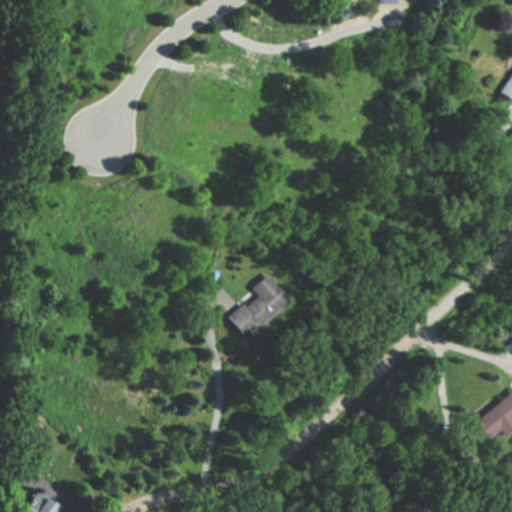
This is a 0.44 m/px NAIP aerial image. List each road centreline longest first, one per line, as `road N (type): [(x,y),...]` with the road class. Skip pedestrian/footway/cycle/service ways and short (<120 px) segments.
road 1 (residential): [(133,511),(272,460),(511,243)]
road 2 (residential): [(225,0),(176,31),(99,139)]
